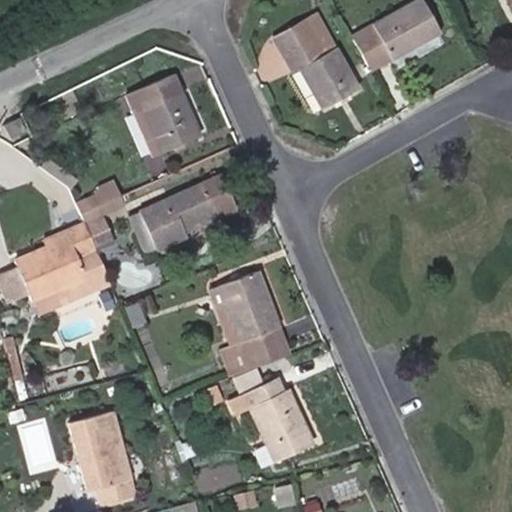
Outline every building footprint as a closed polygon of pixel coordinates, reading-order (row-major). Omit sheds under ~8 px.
[(395,68),(444,43),(428,6),(377,32),(395,68)] [(275,42),(283,58),(328,38),(319,20),(275,42)] [(359,101),(328,38),(283,58),(293,79),(301,75),(322,119),(359,101)] [(161,162),(202,145),(174,77),(126,98),(132,112),(140,109),(161,162)] [(5,125),(12,140),(27,133),(20,117),(5,125)] [(192,228),(218,217),(207,191),(144,220),(154,240),(144,243),(153,260),(197,241),(192,228)] [(113,247),(99,215),(82,223),(88,238),(95,254),(113,247)] [(95,254),(88,238),(69,245),(72,254),(18,274),(30,305),(41,310),(92,290),(87,279),(103,273),(95,254)] [(240,353),(278,339),(257,281),(220,295),(240,353)] [(133,329),(148,324),(141,301),(126,306),(133,329)] [(214,386),(199,393),(207,409),(222,401),(214,386)] [(283,397),(277,399),(273,387),(225,405),(231,420),(244,415),(259,454),(245,459),(251,477),(305,456),(283,397)] [(114,419),(72,431),(91,498),(101,497),(106,511),(139,504),(114,419)] [(20,429),(31,469),(55,462),(44,423),(20,429)] [(182,461),(198,455),(192,438),(176,444),(182,461)] [(276,508),(296,506),(294,484),(274,486),(276,508)]
